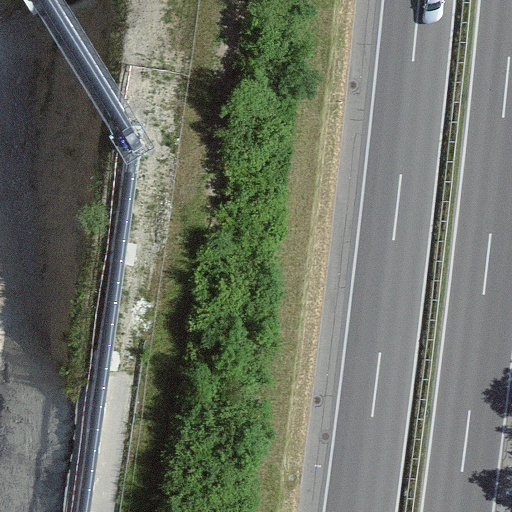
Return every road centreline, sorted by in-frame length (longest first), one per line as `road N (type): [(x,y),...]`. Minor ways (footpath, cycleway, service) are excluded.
road 1 (motorway): [(418,0),(358,511)]
road 2 (motorway): [(455,511),(511,21)]
